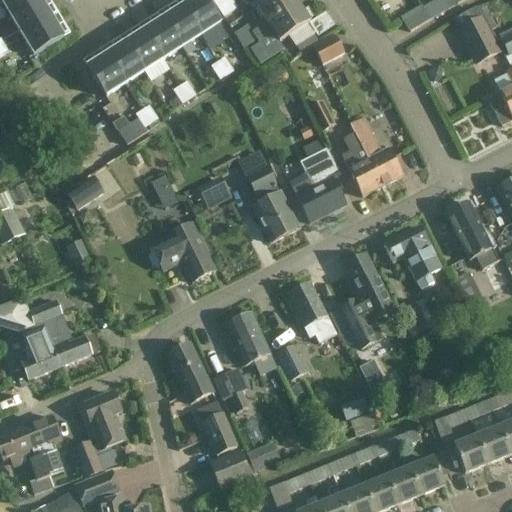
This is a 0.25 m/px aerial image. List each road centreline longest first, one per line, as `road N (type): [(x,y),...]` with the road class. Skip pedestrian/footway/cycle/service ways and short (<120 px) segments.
road 1 (residential): [(148,364),(161,333),(453,183)]
road 2 (residential): [(453,183),(346,0)]
road 3 (residential): [(148,364),(0,428)]
road 4 (residential): [(148,364),(181,511)]
